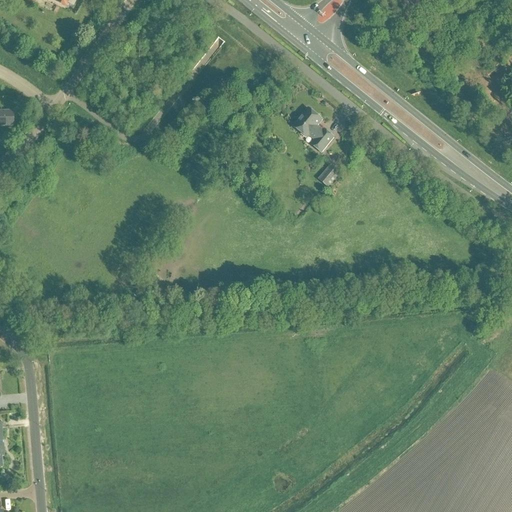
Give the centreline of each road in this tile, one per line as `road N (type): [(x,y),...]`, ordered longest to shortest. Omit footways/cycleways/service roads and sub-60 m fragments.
road 1 (residential): [(207,0),(511,226)]
road 2 (secondary): [(298,45),(511,211)]
road 3 (secondary): [(511,190),(322,39)]
road 4 (unclassified): [(39,492),(30,375),(0,335)]
road 5 (unclassified): [(130,0),(54,109)]
